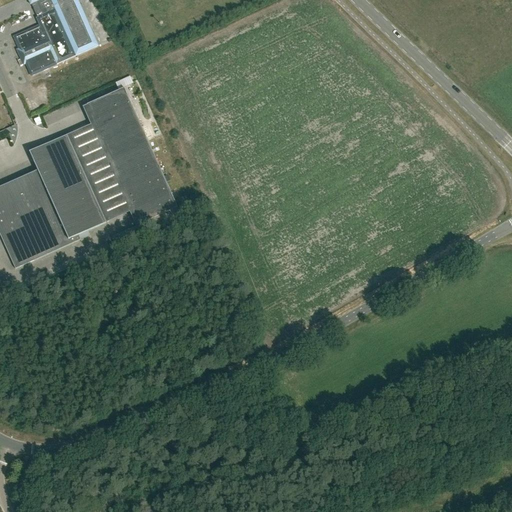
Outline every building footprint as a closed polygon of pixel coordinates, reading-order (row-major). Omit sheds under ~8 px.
[(98,46),(77,0),(27,0),(30,5),(31,5),(37,18),(36,19),(40,26),(14,37),(31,76),(98,46)] [(87,105),(111,159),(149,143),(124,88),(87,105)] [(106,223),(67,136),(48,144),(52,153),(33,161),(38,171),(0,187),(0,235),(15,269),(81,240),(79,235),(106,223)] [(9,141),(0,144),(2,150),(11,147),(9,141)] [(149,143),(111,159),(141,224),(178,208),(149,143)]
